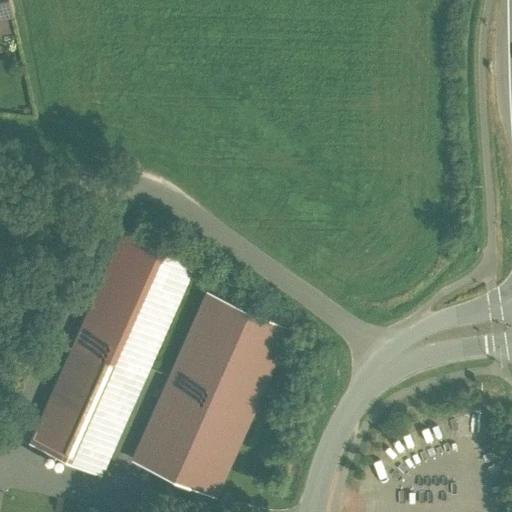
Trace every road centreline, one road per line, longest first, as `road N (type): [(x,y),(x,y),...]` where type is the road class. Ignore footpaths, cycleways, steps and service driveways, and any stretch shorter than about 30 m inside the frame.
road 1 (unclassified): [(383,369),(318,304),(166,197),(0,161)]
road 2 (secondary): [(383,369),(339,424),(310,511)]
road 3 (secondary): [(511,307),(432,325),(392,362)]
road 4 (secondary): [(392,362),(511,347)]
